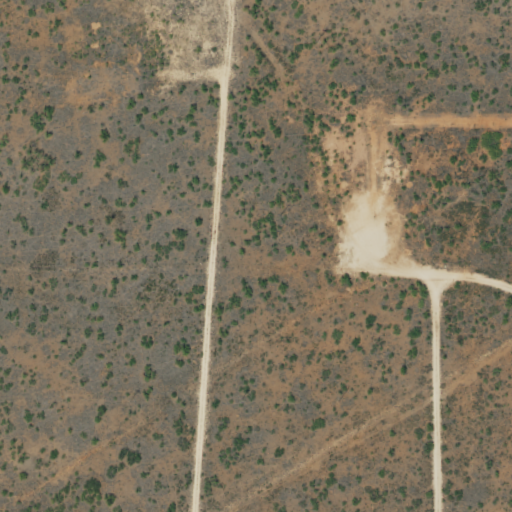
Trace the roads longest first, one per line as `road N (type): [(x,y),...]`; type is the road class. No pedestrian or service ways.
road 1 (track): [(218,0),(312,168),(373,245),(511,302)]
road 2 (track): [(425,266),(446,511)]
